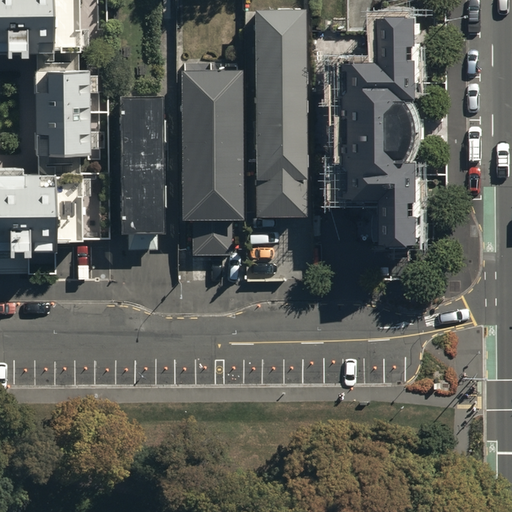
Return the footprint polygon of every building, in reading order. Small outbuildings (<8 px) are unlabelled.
[(0,0),(0,52),(52,51),(51,0),(0,0)] [(303,8),(254,8),(256,216),(305,215),(303,8)] [(382,62),(343,63),(346,209),(383,208),(383,244),(422,243),(421,158),(424,146),(427,131),(425,112),(420,98),(419,17),(381,16),(382,62)] [(241,70),(181,71),(183,218),(193,218),(193,257),(234,256),(233,216),(243,216),(241,70)] [(90,71),(36,71),(36,154),(90,154),(90,71)] [(163,96),(121,96),(122,235),(128,235),(128,249),(156,249),(156,234),(165,234),(163,96)] [(54,173),(0,173),(0,252),(56,251),(54,173)]
